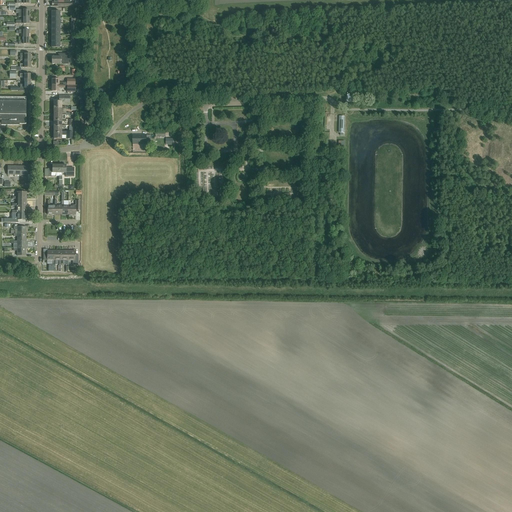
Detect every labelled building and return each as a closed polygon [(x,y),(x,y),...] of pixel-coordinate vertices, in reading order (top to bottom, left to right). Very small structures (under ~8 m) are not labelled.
[(64,54),(58,54),(58,57),(52,57),(52,64),(60,64),(68,64),(68,62),(68,54),(64,54)] [(30,81),(24,81),(24,85),(20,84),(20,88),(19,88),(19,87),(11,87),(11,91),(19,91),(24,91),(24,88),(30,88),(30,81)] [(26,97),(0,96),(0,124),(1,124),(1,125),(19,125),(19,124),(26,125),(26,97)] [(147,136),(133,136),(133,144),(147,144),(147,136)] [(59,176),(59,165),(52,165),(52,169),(48,169),(48,177),(51,177),(51,173),(56,173),(56,176),(59,176)] [(59,176),(59,180),(62,180),(62,176),(62,173),(66,173),(66,177),(74,177),(74,168),(66,168),(66,165),(59,165),(59,176)] [(68,201),(68,205),(68,215),(75,215),(75,210),(80,210),(80,201),(76,201),(76,205),(70,205),(70,201),(68,201)] [(54,271),(54,260),(54,251),(47,251),(47,252),(44,252),(43,260),(52,260),(52,264),(48,264),(48,271),(54,271)] [(75,251),(68,251),(68,260),(73,260),(72,265),(75,265),(75,264),(78,264),(78,255),(75,255),(75,251)]
